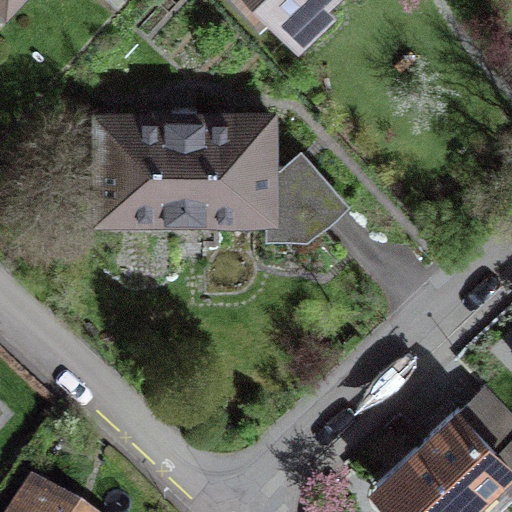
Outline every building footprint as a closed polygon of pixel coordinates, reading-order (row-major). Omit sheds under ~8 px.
[(0,0),(0,31),(26,0),(0,0)] [(345,0),(237,0),(291,54),(345,0)] [(511,43),(494,60),(511,80),(511,43)] [(268,126),(87,127),(88,250),(268,249),(268,126)] [(511,455),(460,401),(354,501),(364,511),(494,511),(511,496),(511,455)] [(43,511),(23,499),(14,511),(43,511)]
